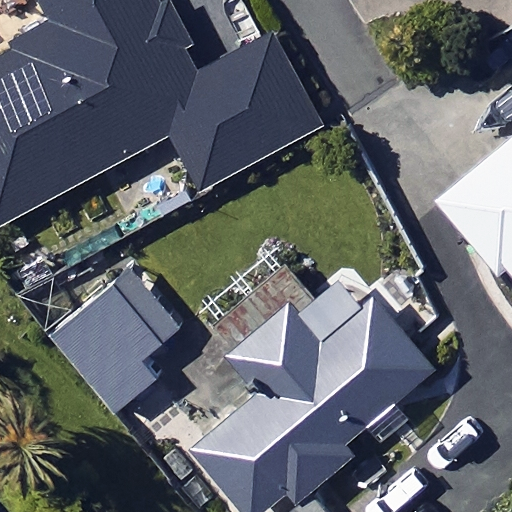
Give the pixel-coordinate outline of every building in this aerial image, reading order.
[(37,0),(48,18),(0,43),(0,215),(171,124),(201,180),(327,112),(278,21),(198,64),(163,0),(37,0)] [(511,133),(435,197),(495,271),(505,263),(511,271),(511,133)] [(138,246),(42,319),(108,405),(204,332),(138,246)] [(262,375),(189,427),(254,510),(440,366),(375,283),(321,326),(286,281),(225,328),(262,375)] [(331,511),(311,487),(279,511),(331,511)]
